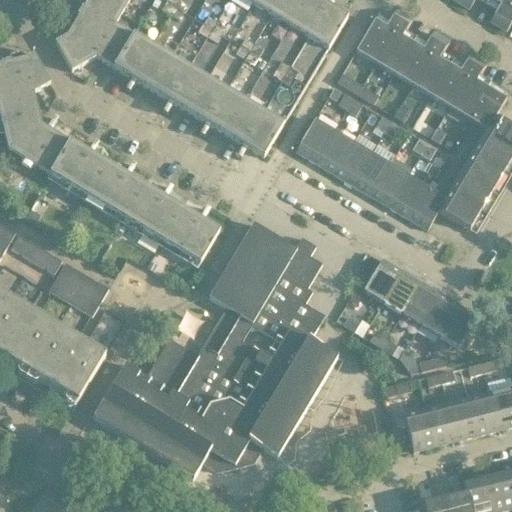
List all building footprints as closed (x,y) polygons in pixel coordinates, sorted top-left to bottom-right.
[(95,61),(113,72),(133,39),(115,28),(131,0),(89,0),(83,10),(81,9),(76,18),(78,19),(67,38),(54,45),(70,75),(95,61)] [(236,0),(131,0),(115,28),(133,39),(171,62),(208,84),(247,107),(282,128),(313,78),(324,59),(324,58),(326,54),(291,33),(253,10),(236,0)] [(258,0),(236,0),(253,10),(258,0)] [(310,0),(258,0),(253,10),(291,33),(310,0)] [(346,21),(310,0),(291,33),(326,54),(346,21)] [(489,0),(453,0),(452,3),(468,13),(475,0),(484,0),(488,2),(489,0)] [(511,0),(489,0),(488,2),(499,9),(489,25),(505,35),(511,23),(511,0)] [(355,56),(393,78),(412,46),(401,40),(411,23),(395,14),(385,30),(373,24),(355,56)] [(422,53),(412,46),(393,78),(430,100),(449,69),(438,62),(448,46),(432,36),(422,53)] [(171,62),(133,39),(113,72),(151,95),(171,62)] [(49,87),(33,57),(26,61),(11,65),(10,62),(0,65),(1,67),(0,67),(0,104),(33,96),(49,87)] [(459,75),(449,69),(430,100),(467,123),(486,91),(475,85),(485,68),(469,58),(459,75)] [(208,84),(171,62),(151,95),(189,117),(208,84)] [(373,108),(378,100),(341,78),(336,86),(373,108)] [(247,107),(208,84),(189,117),(227,140),(247,107)] [(486,91),(467,123),(481,131),(485,133),(488,128),(489,129),(493,122),(491,122),(494,117),(496,118),(505,103),(500,100),(486,91)] [(69,145),(41,128),(33,96),(0,104),(0,123),(7,153),(49,178),(69,145)] [(337,109),(346,115),(353,103),(344,98),(337,109)] [(361,108),(353,103),(346,115),(354,120),(361,108)] [(282,128),(247,107),(227,140),(263,161),(282,128)] [(511,131),(494,121),(496,118),(494,117),(491,122),(493,122),(489,129),(488,128),(485,133),(485,134),(482,140),(501,152),(511,158),(511,131)] [(390,125),(381,120),(374,132),(383,137),(390,125)] [(295,155),(314,167),(333,135),(314,124),(295,155)] [(398,131),(390,125),(383,137),(391,142),(398,131)] [(333,135),(314,167),(333,178),(352,146),(333,135)] [(511,158),(501,152),(482,140),(471,159),(490,170),(502,178),(511,161),(511,158)] [(427,148),(418,142),(411,154),(420,159),(427,148)] [(86,200),(106,167),(69,145),(49,178),(86,200)] [(352,146),(333,178),(351,189),(370,157),(352,146)] [(435,153),(427,148),(420,159),(428,164),(435,153)] [(370,157),(351,189),(370,200),(389,168),(388,168),(370,157)] [(490,170),(471,159),(459,177),(479,189),(492,196),(502,178),(490,170)] [(392,162),(388,168),(389,168),(370,200),(388,211),(407,180),(397,173),(401,168),(392,162)] [(125,223),(144,190),(106,167),(86,200),(125,223)] [(479,189),(459,177),(449,196),(468,207),(480,215),(492,196),(479,189)] [(407,180),(388,211),(407,223),(426,191),(407,180)] [(163,246),(183,213),(144,190),(125,223),(163,246)] [(440,199),(426,191),(407,223),(421,231),(426,234),(435,219),(434,218),(437,213),(438,214),(442,207),(441,207),(444,201),(440,199)] [(468,207),(449,196),(445,202),(444,201),(441,207),(442,207),(438,214),(437,213),(434,218),(435,219),(437,216),(469,234),(480,215),(468,207)] [(199,268),(218,235),(183,213),(163,246),(199,268)] [(0,261),(14,237),(0,228),(0,261)] [(321,268),(309,260),(315,250),(300,242),(294,253),(274,241),(252,228),(208,302),(225,312),(196,360),(168,344),(146,381),(124,368),(92,422),(192,483),(202,467),(216,476),(224,474),(229,467),(236,465),(244,469),(252,467),(261,453),(276,462),(337,361),(309,344),(324,320),(304,308),(312,296),(306,292),(321,268)] [(53,278),(61,265),(18,239),(10,252),(53,278)] [(362,295),(382,307),(401,275),(381,263),(362,295)] [(91,321),(108,293),(64,267),(48,295),(91,321)] [(419,286),(401,275),(382,307),(400,318),(419,286)] [(438,297),(419,286),(400,318),(419,329),(438,297)] [(0,319),(9,303),(0,297),(0,319)] [(456,308),(438,297),(419,329),(437,340),(456,308)] [(0,360),(30,378),(58,332),(9,303),(0,319),(0,360)] [(476,320),(456,308),(437,340),(457,352),(476,320)] [(94,338),(107,346),(122,321),(108,313),(94,338)] [(342,329),(353,336),(358,328),(347,321),(342,329)] [(76,406),(104,360),(58,332),(30,378),(76,406)] [(385,343),(374,337),(368,345),(380,352),(385,343)] [(396,350),(385,343),(380,352),(391,359),(396,350)] [(443,360),(431,363),(433,373),(446,370),(443,360)] [(420,376),(433,373),(431,363),(418,366),(420,376)] [(493,364),(480,367),(482,377),(495,374),(493,364)] [(480,367),(467,371),(469,380),(482,377),(480,367)] [(451,375),(438,378),(440,388),(453,384),(451,375)] [(427,391),(440,388),(438,378),(425,381),(427,391)] [(410,395),(408,385),(395,389),(397,398),(410,395)] [(383,402),(397,398),(395,389),(382,392),(383,402)] [(511,406),(509,393),(488,398),(497,434),(511,430),(511,406)] [(488,398),(467,404),(476,440),(497,434),(488,398)] [(467,404),(446,409),(455,445),(476,440),(467,404)] [(446,409),(425,414),(434,450),(455,445),(446,409)] [(412,456),(434,450),(425,414),(403,420),(412,456)] [(78,439),(73,448),(82,454),(87,445),(78,439)] [(490,477),(483,479),(491,511),(511,511),(511,506),(505,477),(490,480),(490,477)] [(462,487),(464,498),(465,498),(468,511),(491,511),(483,479),(476,480),(477,484),(462,487)] [(422,509),(423,511),(468,511),(465,498),(464,498),(451,502),(450,498),(432,503),(432,506),(422,509)]
